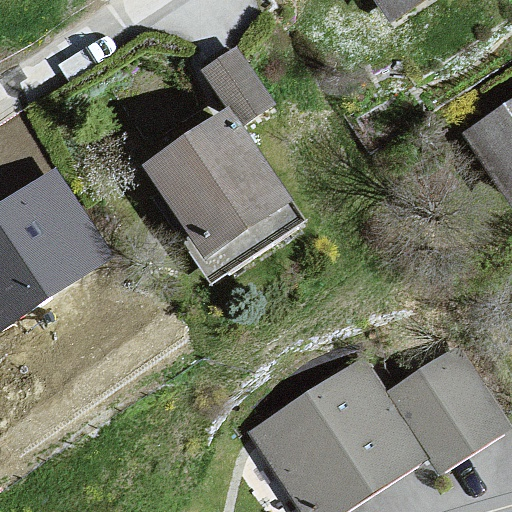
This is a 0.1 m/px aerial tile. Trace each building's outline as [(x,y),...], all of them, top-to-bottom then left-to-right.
[(372,0),(397,37),(455,0),(372,0)] [(277,100),(238,45),(205,68),(244,123),(277,100)] [(229,103),(140,163),(190,237),(183,242),(211,283),(307,219),(229,103)] [(511,107),(467,135),(511,196),(511,107)] [(0,336),(119,256),(56,163),(0,200),(0,336)] [(511,425),(459,347),(386,397),(425,454),(439,475),(511,425)] [(355,355),(241,432),(295,511),(338,511),(425,454),(386,397),(355,355)]
